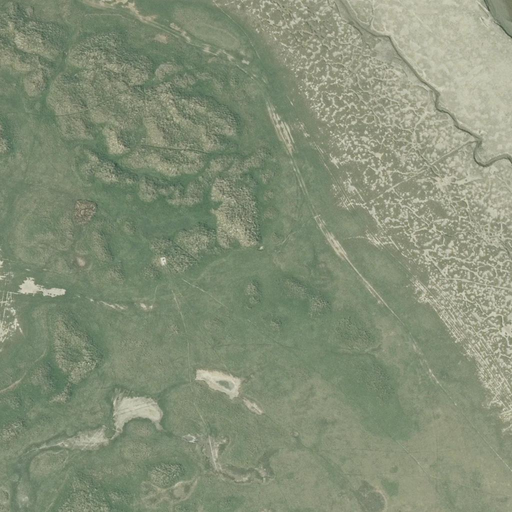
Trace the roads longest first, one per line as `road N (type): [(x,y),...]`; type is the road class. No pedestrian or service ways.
road 1 (track): [(459,511),(450,450),(424,371),(306,204),(250,71),(92,0)]
road 2 (track): [(99,3),(207,9),(250,35),(276,74),(358,279)]
road 3 (track): [(306,204),(287,244),(166,328),(107,429),(57,477),(37,511)]
road 4 (track): [(107,429),(113,378),(84,281),(56,254),(0,249)]
